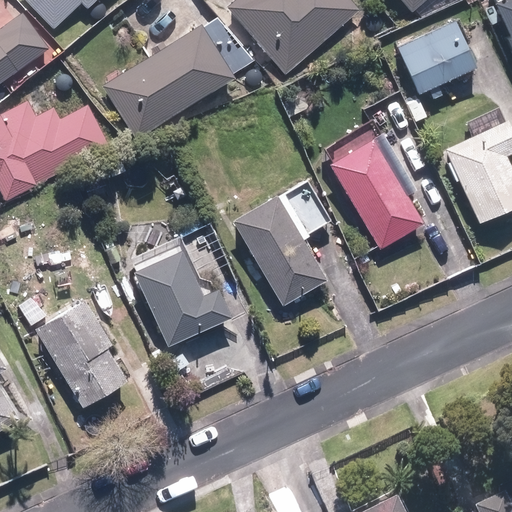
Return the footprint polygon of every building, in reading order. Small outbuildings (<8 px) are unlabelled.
[(27,0),(54,28),(78,4),(85,10),(95,0),(27,0)] [(233,0),(225,7),(285,76),(359,11),(349,0),(233,0)] [(395,0),(409,16),(426,0),(395,0)] [(511,0),(507,0),(493,6),(511,51),(511,0)] [(99,88),(133,139),(251,63),(218,12),(99,88)] [(0,99),(9,94),(1,82),(51,49),(27,13),(0,30),(0,99)] [(395,47),(414,93),(475,68),(456,21),(395,47)] [(60,118),(54,105),(34,114),(26,99),(0,111),(0,195),(3,202),(110,151),(87,104),(60,118)] [(470,136),(444,148),(478,223),(511,207),(511,169),(506,156),(511,153),(511,135),(498,105),(463,121),(470,136)] [(370,129),(328,153),(332,161),(327,164),(378,250),(424,222),(370,129)] [(306,183),(286,196),(282,190),(228,222),(279,308),(326,280),(303,240),(310,236),(330,224),(306,183)] [(202,296),(179,246),(130,269),(167,347),(231,316),(218,288),(202,296)] [(115,342),(86,296),(33,330),(83,411),(127,383),(106,349),(115,342)] [(0,359),(0,432),(21,419),(0,385),(0,369),(5,367),(0,359)] [(501,497),(474,508),(475,511),(511,511),(511,508),(507,511),(501,497)] [(399,511),(393,500),(367,511),(399,511)]
